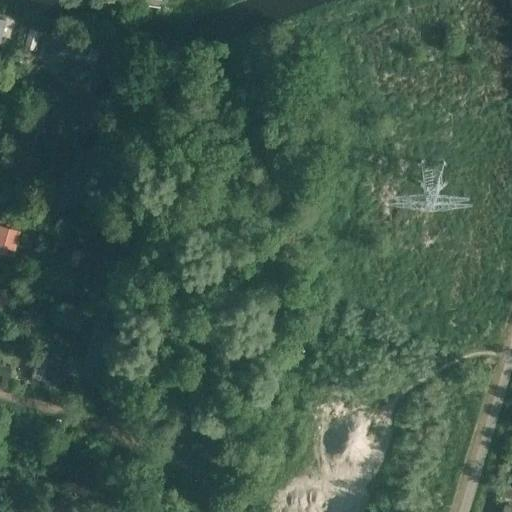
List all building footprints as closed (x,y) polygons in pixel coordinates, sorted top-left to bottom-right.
[(47,30),(40,54),(64,61),(71,36),(47,30)] [(40,177),(47,152),(20,144),(13,170),(40,177)] [(0,249),(16,254),(23,227),(0,221),(0,249)] [(82,273),(88,252),(65,246),(59,266),(82,273)] [(64,297),(57,322),(81,330),(89,305),(64,297)] [(53,372),(60,351),(37,344),(31,365),(53,372)] [(57,511),(60,504),(37,497),(32,511),(57,511)] [(502,511),(511,511),(511,503),(504,502),(502,511)]
